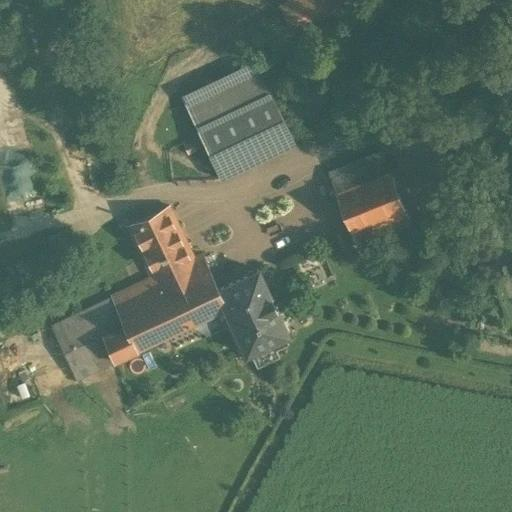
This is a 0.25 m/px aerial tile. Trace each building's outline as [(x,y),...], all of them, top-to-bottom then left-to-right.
[(346,0),(288,0),(280,4),(290,27),(347,1),(346,0)] [(181,95),(198,131),(272,96),(254,60),(181,95)] [(272,96),(198,131),(220,177),(293,143),(272,96)] [(408,220),(382,152),(329,173),(355,241),(408,220)] [(152,278),(193,257),(168,204),(127,223),(152,278)] [(54,234),(62,244),(75,234),(67,224),(54,234)] [(335,231),(338,253),(350,251),(346,229),(335,231)] [(225,307),(217,287),(202,254),(193,257),(152,278),(53,324),(77,375),(112,360),(217,311),(225,307)] [(225,307),(217,311),(220,317),(228,313),(246,352),(288,333),(258,269),(217,287),(225,307)]
